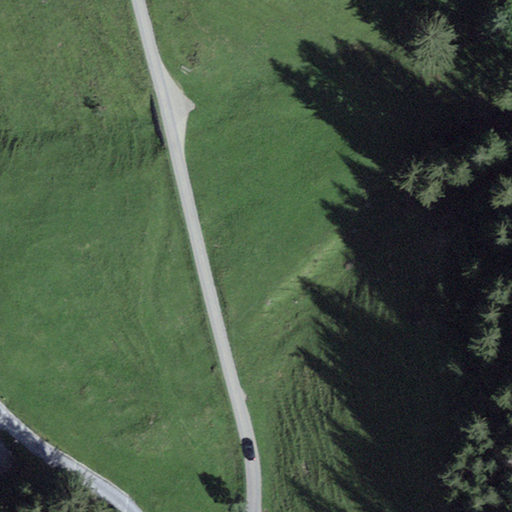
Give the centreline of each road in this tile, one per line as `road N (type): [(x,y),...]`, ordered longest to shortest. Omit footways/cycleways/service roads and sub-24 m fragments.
road 1 (track): [(139,0),(252,455),(254,511)]
road 2 (track): [(135,511),(0,413)]
